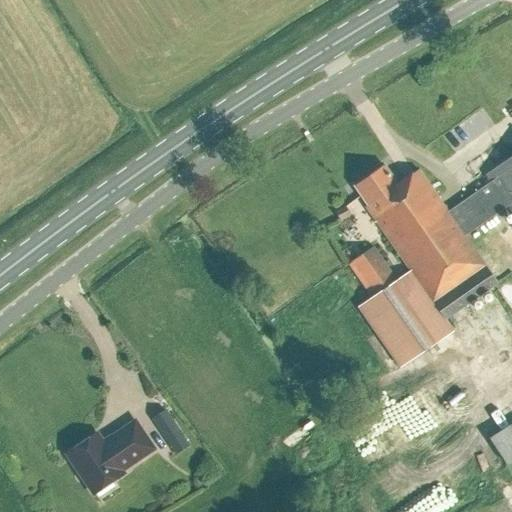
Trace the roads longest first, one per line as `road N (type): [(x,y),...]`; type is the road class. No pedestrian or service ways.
road 1 (unclassified): [(0,322),(226,148),(344,78)]
road 2 (primary): [(0,274),(325,48)]
road 3 (unclassified): [(344,78),(481,0)]
